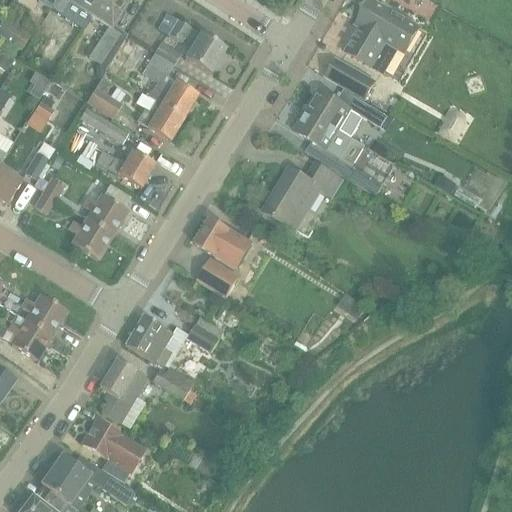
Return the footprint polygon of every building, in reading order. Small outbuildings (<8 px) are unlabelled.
[(39,0),(37,3),(50,11),(57,0),(39,0)] [(90,17),(101,0),(57,0),(50,11),(63,19),(72,6),(90,17)] [(101,0),(90,17),(110,30),(129,0),(101,0)] [(353,40),(345,54),(383,76),(397,52),(404,56),(419,30),(406,22),(408,19),(394,11),(392,14),(370,2),(357,25),(364,29),(356,42),(353,40)] [(168,15),(157,32),(179,45),(183,39),(193,45),(184,61),(209,76),(225,51),(168,15)] [(3,20),(0,25),(0,39),(11,47),(20,53),(27,43),(30,38),(3,20)] [(104,34),(89,59),(102,68),(100,70),(100,77),(103,79),(106,74),(105,73),(118,51),(114,48),(117,43),(104,34)] [(128,66),(135,71),(156,38),(148,34),(128,66)] [(155,55),(173,67),(179,56),(161,45),(155,55)] [(146,99),(155,104),(183,121),(197,97),(166,78),(173,67),(155,55),(141,78),(154,86),(146,99)] [(335,62),(326,79),(364,102),(374,84),(335,62)] [(42,77),(37,85),(46,91),(51,83),(42,77)] [(101,81),(87,105),(112,120),(121,106),(106,97),(112,87),(101,81)] [(318,93),(305,113),(351,139),(359,126),(356,124),(360,118),(318,93)] [(45,98),(35,114),(48,122),(54,113),(51,111),(55,104),(45,98)] [(183,121),(155,104),(148,115),(143,112),(135,124),(168,144),(183,121)] [(370,108),(364,120),(381,130),(388,119),(370,108)] [(128,137),(86,111),(80,121),(122,147),(128,137)] [(305,113),(293,133),(338,161),(332,171),(368,193),(374,183),(340,162),(353,140),(351,139),(305,113)] [(446,119),(438,137),(454,147),(467,127),(466,123),(465,119),(464,117),(462,115),(459,114),(454,113),(451,116),(448,117),(446,119)] [(21,153),(31,136),(13,125),(3,142),(21,153)] [(35,183),(55,151),(45,145),(25,177),(35,183)] [(154,167),(137,157),(132,153),(123,167),(103,154),(96,164),(140,191),(154,167)] [(53,157),(47,167),(56,172),(62,163),(53,157)] [(433,170),(417,160),(410,172),(427,182),(433,170)] [(331,198),(341,182),(314,166),(305,181),(288,170),(262,213),(295,233),(308,211),(303,209),(315,189),(331,198)] [(0,167),(0,204),(6,208),(22,182),(0,167)] [(440,178),(434,187),(450,196),(455,187),(440,178)] [(64,187),(54,180),(44,197),(54,203),(64,187)] [(46,216),(54,203),(44,197),(35,210),(46,216)] [(90,215),(86,222),(111,238),(126,213),(101,198),(95,207),(87,203),(82,211),(90,215)] [(210,221),(194,247),(237,273),(244,261),(242,260),(250,247),(252,248),(253,247),(210,221)] [(95,263),(111,238),(86,222),(81,230),(73,225),(68,233),(76,238),(71,248),(95,263)] [(239,279),(210,262),(197,284),(226,301),(239,279)] [(29,315),(24,323),(50,338),(64,313),(39,298),(34,307),(26,303),(21,311),(29,315)] [(165,351),(174,338),(142,318),(124,348),(155,367),(156,366),(163,370),(172,356),(165,351)] [(312,326),(318,343),(331,338),(326,322),(312,326)] [(9,348),(18,353),(35,363),(50,338),(24,323),(20,331),(13,326),(8,334),(15,338),(9,348)] [(208,325),(203,338),(227,347),(232,334),(208,325)] [(296,344),(293,348),(303,355),(306,350),(296,344)] [(240,379),(259,375),(255,358),(236,362),(240,379)] [(147,383),(133,374),(116,363),(98,392),(110,399),(100,416),(117,426),(118,424),(129,431),(145,406),(136,400),(147,383)] [(158,374),(191,394),(196,385),(169,369),(166,375),(160,372),(158,374)] [(0,401),(13,382),(0,372),(0,401)] [(295,372),(289,381),(295,385),(302,376),(295,372)] [(191,394),(158,374),(152,384),(185,403),(191,394)] [(119,437),(94,422),(80,447),(105,462),(106,461),(107,462),(101,473),(123,486),(129,475),(130,475),(144,452),(118,437),(119,437)] [(61,458),(40,487),(45,491),(68,509),(90,479),(61,458)] [(117,483),(109,496),(125,508),(134,495),(117,483)] [(31,499),(21,511),(72,511),(68,509),(45,491),(36,503),(31,499)]
